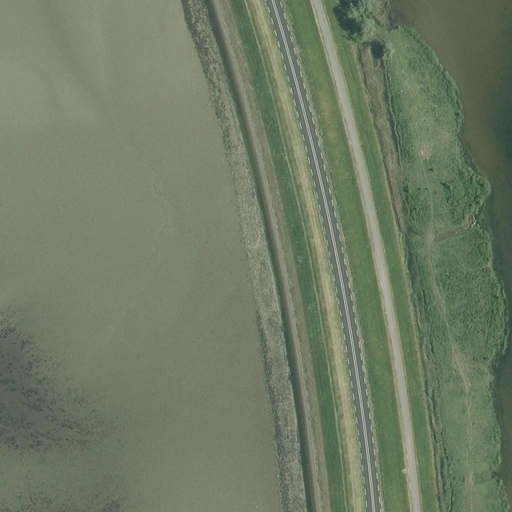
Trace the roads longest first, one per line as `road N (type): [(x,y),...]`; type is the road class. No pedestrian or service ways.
road 1 (primary): [(373,511),(331,239),(271,0)]
road 2 (unclassified): [(416,511),(376,250),(314,0)]
